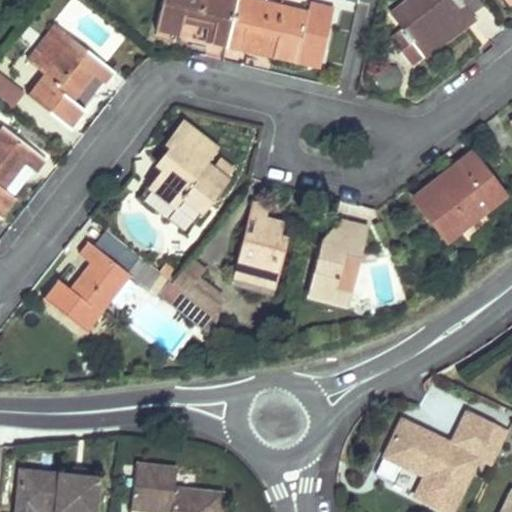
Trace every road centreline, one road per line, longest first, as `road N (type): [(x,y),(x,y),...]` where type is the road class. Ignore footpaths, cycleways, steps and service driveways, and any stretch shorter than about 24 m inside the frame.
road 1 (residential): [(0,283),(166,67),(421,126),(511,57)]
road 2 (residential): [(236,413),(0,411)]
road 3 (residential): [(511,282),(472,313),(315,397)]
